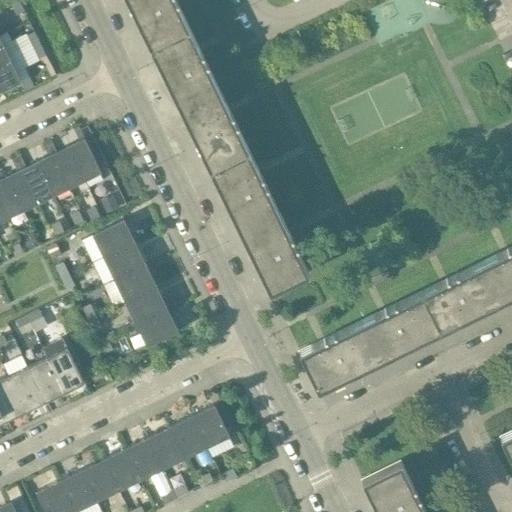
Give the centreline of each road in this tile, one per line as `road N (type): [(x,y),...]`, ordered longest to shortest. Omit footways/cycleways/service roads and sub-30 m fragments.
road 1 (residential): [(252,341),(119,72)]
road 2 (residential): [(0,460),(252,341)]
road 3 (residential): [(427,372),(495,511)]
road 4 (residential): [(300,431),(427,372)]
road 5 (residential): [(119,72),(0,132)]
